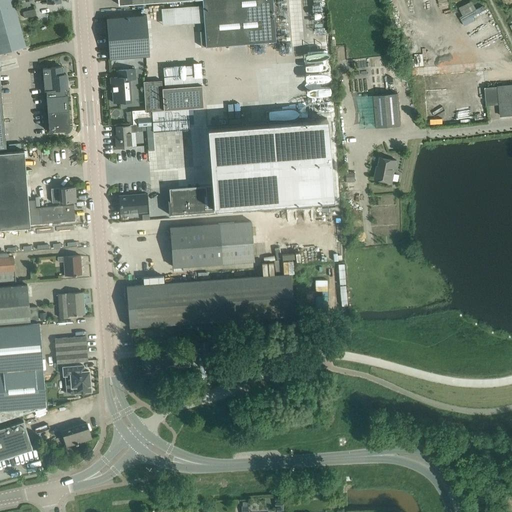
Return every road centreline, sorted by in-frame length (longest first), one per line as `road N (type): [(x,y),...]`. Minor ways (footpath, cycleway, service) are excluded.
road 1 (tertiary): [(106,359),(81,0)]
road 2 (tertiary): [(455,511),(441,473),(417,458),(247,465)]
road 3 (unclassified): [(303,357),(450,407),(511,407)]
road 4 (unclassified): [(303,357),(342,355),(454,382),(511,379)]
road 5 (unclassified): [(141,429),(166,408),(303,357)]
road 6 (unclassified): [(511,123),(366,139)]
